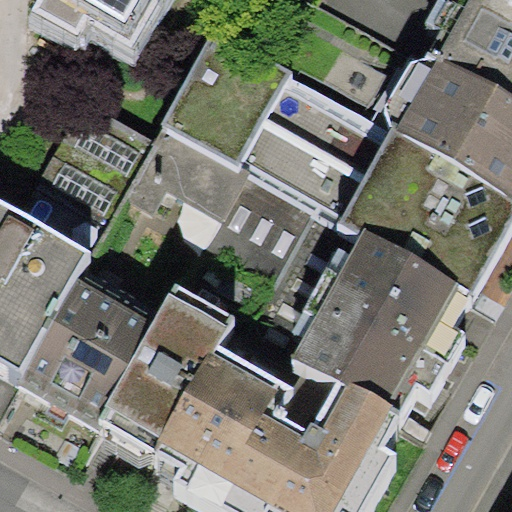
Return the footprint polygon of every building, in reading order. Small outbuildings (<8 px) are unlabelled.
[(161,0),(45,0),(39,12),(114,55),(131,24),(143,31),(161,0)] [(289,0),(309,11),(315,0),(289,0)] [(511,0),(470,0),(466,8),(511,34),(511,0)] [(422,76),(511,127),(511,34),(466,8),(462,6),(422,76)] [(309,227),(464,315),(466,316),(475,300),(486,281),(511,234),(511,222),(364,138),(212,51),(161,140),(242,186),(310,225),(309,227)] [(511,127),(422,76),(405,66),(364,138),(511,222),(511,127)] [(124,206),(152,157),(86,120),(73,124),(10,233),(0,227),(0,386),(15,395),(75,291),(124,206)] [(242,186),(161,140),(152,157),(124,206),(140,215),(152,194),(154,195),(155,193),(218,229),(242,186)] [(335,404),(394,438),(411,407),(425,415),(426,412),(442,385),(460,353),(446,346),(464,315),(309,227),(310,225),(242,186),(218,229),(202,256),(270,295),(239,350),(300,385),(335,404)] [(156,337),(75,291),(15,395),(54,418),(96,442),(156,337)] [(156,337),(96,442),(116,453),(151,473),(226,342),(227,339),(173,308),(156,337)] [(226,342),(151,473),(177,488),(170,501),(184,509),(189,511),(275,511),(303,456),(276,441),(279,435),(273,431),(300,385),(239,350),(226,342)] [(368,511),(389,476),(376,469),(394,438),(335,404),(303,456),(275,511),(368,511)]
